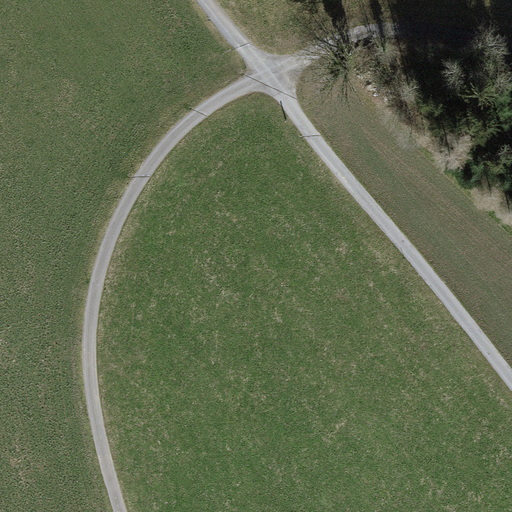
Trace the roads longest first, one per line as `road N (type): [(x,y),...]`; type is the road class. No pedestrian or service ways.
road 1 (track): [(265,75),(211,104),(172,138),(116,226),(98,279),(88,362),(119,511)]
road 2 (track): [(511,379),(265,75)]
road 3 (track): [(511,42),(459,28),(359,43),(265,75)]
